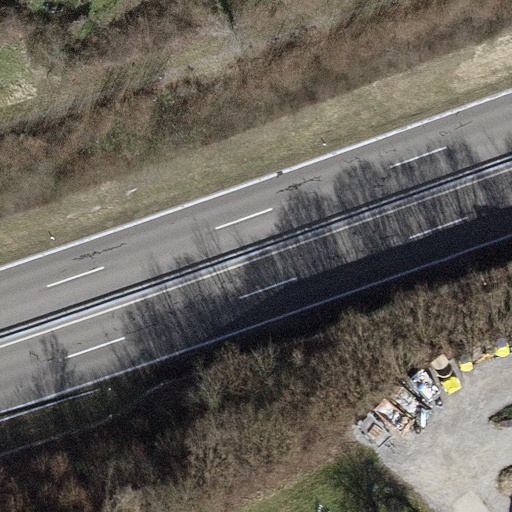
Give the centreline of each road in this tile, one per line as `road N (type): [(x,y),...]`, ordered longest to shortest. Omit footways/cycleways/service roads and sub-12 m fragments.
road 1 (trunk): [(511,125),(0,305)]
road 2 (trunk): [(0,380),(511,202)]
road 3 (track): [(453,511),(432,489),(419,439),(450,384),(511,363)]
